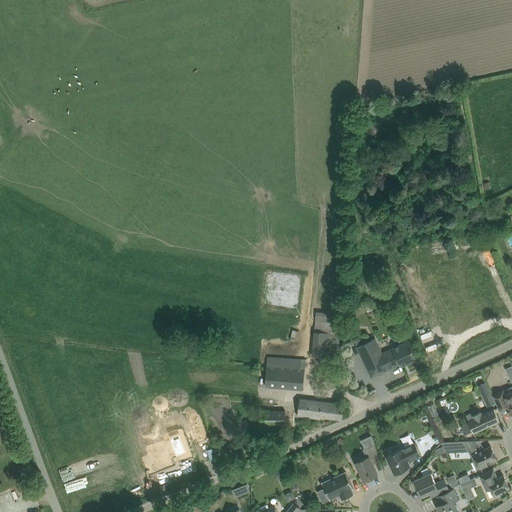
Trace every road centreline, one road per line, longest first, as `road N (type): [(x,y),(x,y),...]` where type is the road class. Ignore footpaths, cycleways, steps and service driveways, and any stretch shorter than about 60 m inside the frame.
road 1 (unclassified): [(135,511),(285,454),(511,344)]
road 2 (unclassified): [(61,511),(0,341)]
